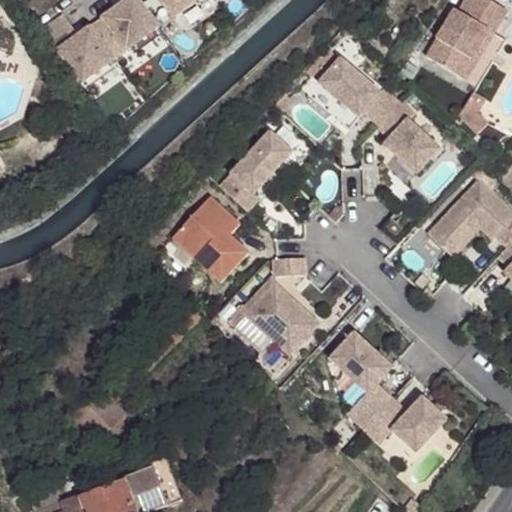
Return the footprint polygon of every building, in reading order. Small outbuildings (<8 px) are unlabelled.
[(162,31),(139,0),(133,0),(127,5),(118,12),(104,22),(93,30),(59,55),(83,88),(117,63),(108,51),(120,43),(128,55),(162,31)] [(111,0),(110,1),(118,12),(127,5),(124,0),(111,0)] [(159,0),(175,21),(203,0),(159,0)] [(482,46),(488,50),(511,12),(511,8),(498,0),(468,0),(464,7),(461,5),(431,53),(464,74),(482,46)] [(53,47),(74,32),(64,19),(43,34),(53,47)] [(59,55),(80,39),(74,32),(53,47),(59,55)] [(128,55),(120,43),(108,51),(117,63),(128,55)] [(471,77),(488,50),(482,46),(464,74),(471,77)] [(345,58),(324,81),(363,117),(368,111),(384,126),(405,104),(388,88),(383,93),(345,58)] [(491,98),(479,90),(475,97),(488,105),(491,98)] [(287,114),(298,102),(289,93),(278,105),(287,114)] [(464,114),(483,133),(494,122),(484,111),(488,105),(475,97),(464,114)] [(419,114),(406,103),(405,104),(384,126),(382,128),(394,139),(399,144),(394,149),(421,174),(443,150),(413,121),(419,114)] [(273,132),(223,187),(250,212),(262,199),(257,194),(295,153),(273,132)] [(399,144),(394,139),(389,145),(394,149),(399,144)] [(511,209),(482,181),(431,236),(449,252),(477,222),(484,229),(496,241),(497,239),(509,251),(511,247),(511,209)] [(212,197),(175,237),(199,260),(224,282),(251,253),(232,236),(226,230),(237,220),(212,197)] [(226,230),(232,236),(242,225),(237,220),(226,230)] [(477,222),(449,252),(455,259),(484,229),(477,222)] [(511,247),(509,251),(502,258),(511,267),(511,247)] [(308,259),(276,261),(276,277),(299,277),(309,276),(308,259)] [(279,283),(308,310),(315,302),(300,288),(299,277),(276,277),(248,307),(253,311),(279,283)] [(323,325),(279,283),(253,311),(248,307),(247,305),(231,323),(237,328),(239,326),(249,315),(278,343),(293,356),(323,325)] [(185,306),(165,327),(177,340),(198,319),(185,306)] [(278,343),(249,315),(239,326),(268,354),(278,343)] [(177,340),(165,327),(105,388),(118,401),(177,340)] [(357,333),(333,359),(369,393),(350,415),(366,430),(395,400),(379,385),(395,368),(357,333)] [(71,420),(99,444),(124,416),(97,392),(71,420)] [(411,414),(395,400),(366,430),(382,445),(395,432),(418,454),(449,421),(442,415),(436,409),(425,399),(411,414)] [(446,410),(440,405),(436,409),(442,415),(446,410)] [(147,413),(133,426),(141,433),(155,420),(147,413)] [(83,462),(99,444),(71,420),(56,438),(83,462)] [(154,472),(166,509),(179,504),(168,468),(154,472)] [(80,497),(85,511),(156,511),(166,509),(154,472),(80,497)] [(29,501),(34,511),(35,511),(60,504),(56,491),(29,501)] [(85,511),(80,497),(60,504),(35,511),(85,511)] [(406,511),(420,511),(424,507),(414,500),(406,511)]
